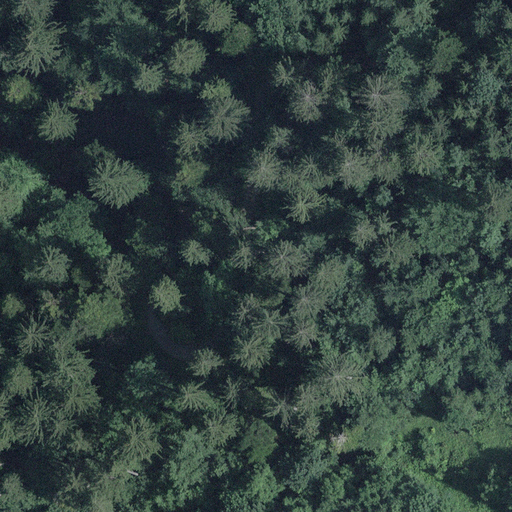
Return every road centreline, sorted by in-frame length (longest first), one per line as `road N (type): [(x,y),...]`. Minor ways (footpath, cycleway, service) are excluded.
road 1 (track): [(125,0),(129,84),(164,146),(186,222),(146,303),(176,354),(222,337),(242,219),(285,66),(353,61),(487,0)]
road 2 (track): [(0,174),(46,114),(83,0)]
